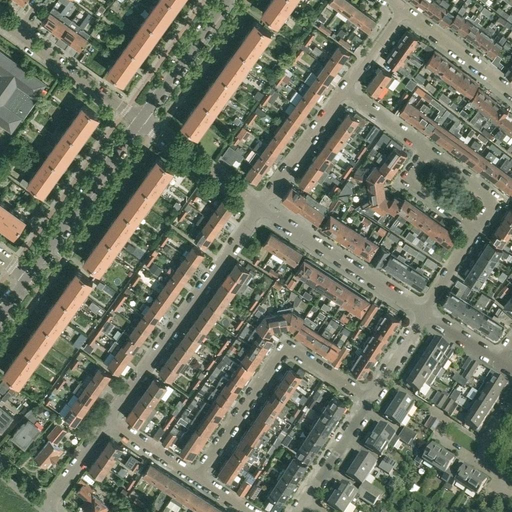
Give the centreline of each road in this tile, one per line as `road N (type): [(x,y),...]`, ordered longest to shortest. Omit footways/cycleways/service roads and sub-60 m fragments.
road 1 (residential): [(108,421),(260,208)]
road 2 (residential): [(196,477),(281,356),(293,354),(371,400)]
road 3 (tertiary): [(24,278),(139,121)]
road 4 (residential): [(423,314),(260,208)]
road 5 (unclassified): [(139,121),(16,34)]
road 6 (tertiary): [(139,121),(225,0)]
road 7 (residential): [(260,208),(345,90)]
road 8 (residential): [(511,94),(402,10)]
road 9 (residential): [(260,208),(152,131)]
road 10 (residential): [(304,502),(371,400)]
road 11 (residential): [(427,151),(407,179),(478,228)]
